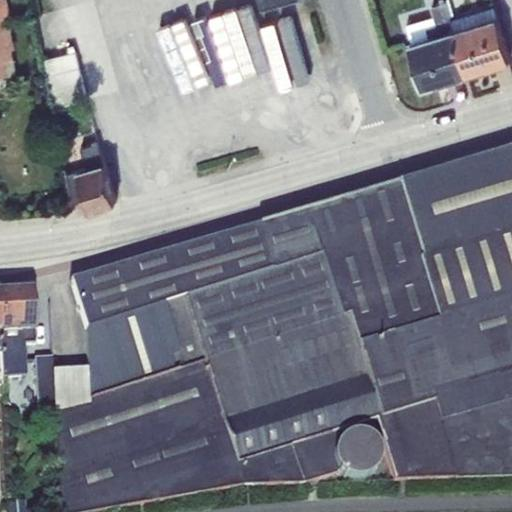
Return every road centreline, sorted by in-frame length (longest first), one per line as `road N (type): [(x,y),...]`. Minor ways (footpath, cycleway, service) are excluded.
road 1 (tertiary): [(0,248),(49,246),(391,149)]
road 2 (unclassified): [(250,511),(511,502)]
road 3 (residential): [(391,149),(346,0)]
road 4 (tertiary): [(391,149),(511,116)]
